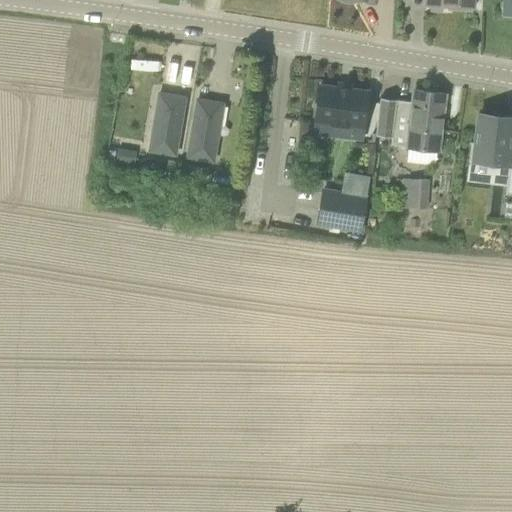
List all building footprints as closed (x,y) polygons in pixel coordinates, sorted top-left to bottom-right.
[(314,133),(349,137),(363,139),(369,91),(320,85),(318,103),(315,102),(313,117),(316,117),(314,133)] [(409,133),(408,147),(440,151),(446,94),(415,90),(413,102),(381,98),(376,135),(392,137),(393,131),(409,133)] [(176,155),(186,98),(160,94),(150,151),(176,155)] [(214,162),(223,104),(198,100),(188,157),(214,162)] [(511,116),(479,113),(475,144),(473,161),(494,164),(492,180),(508,182),(506,194),(508,194),(508,193),(511,193),(511,116)] [(119,147),(116,163),(135,166),(137,150),(119,147)] [(148,158),(147,168),(162,171),(163,161),(148,158)] [(177,177),(180,161),(165,159),(163,174),(177,177)] [(195,176),(197,166),(182,164),(181,174),(195,176)] [(426,208),(428,179),(405,178),(403,206),(426,208)] [(317,226),(363,233),(369,196),(323,189),(317,226)]
